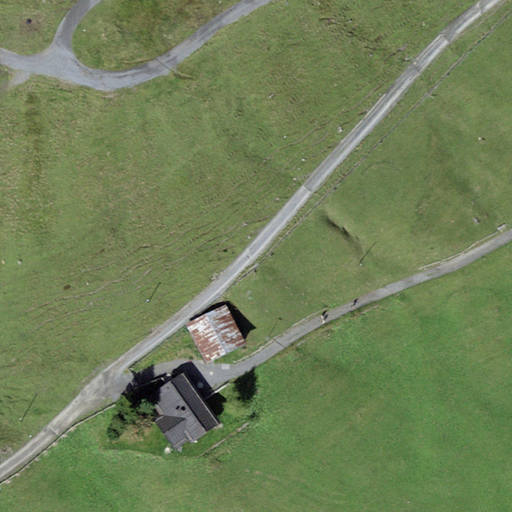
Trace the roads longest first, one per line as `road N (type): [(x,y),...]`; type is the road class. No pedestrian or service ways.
road 1 (track): [(0,467),(108,388),(202,299),(462,23),(493,0)]
road 2 (track): [(108,388),(189,367),(228,378),(511,242)]
road 3 (track): [(271,0),(134,84),(85,80),(66,68)]
